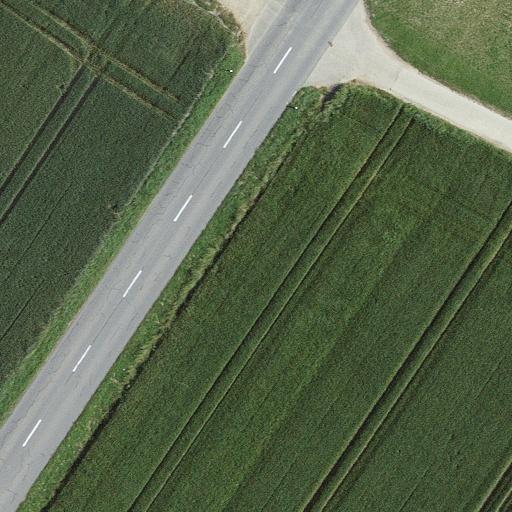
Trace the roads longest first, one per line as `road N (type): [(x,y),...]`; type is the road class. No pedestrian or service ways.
road 1 (secondary): [(324,0),(0,482)]
road 2 (track): [(511,137),(302,32)]
